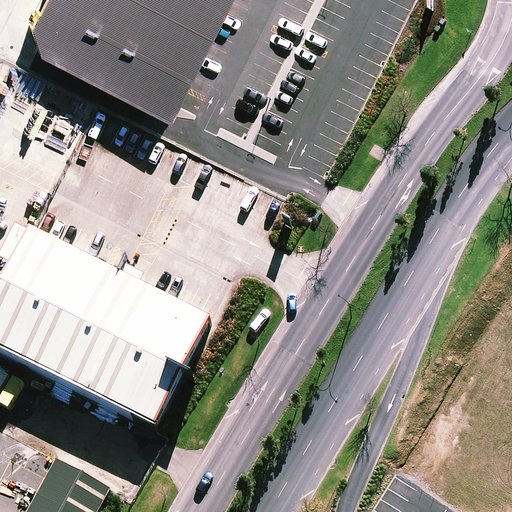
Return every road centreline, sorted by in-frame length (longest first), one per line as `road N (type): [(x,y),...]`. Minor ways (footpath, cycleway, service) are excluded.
road 1 (secondary): [(206,511),(374,223),(499,48),(511,11)]
road 2 (secondary): [(511,127),(440,225),(269,511)]
